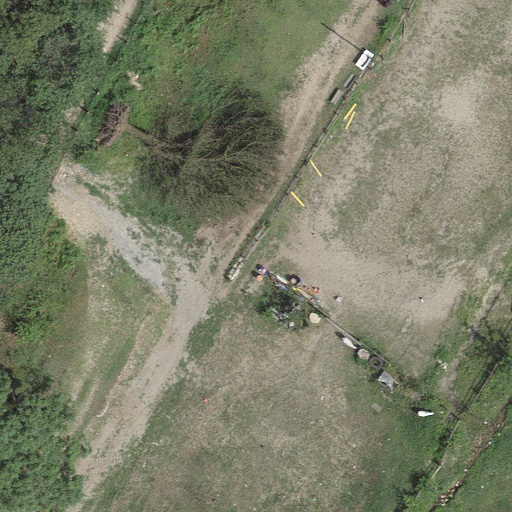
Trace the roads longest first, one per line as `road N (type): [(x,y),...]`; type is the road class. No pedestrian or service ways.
road 1 (track): [(221,258),(91,511)]
road 2 (track): [(113,0),(0,195)]
